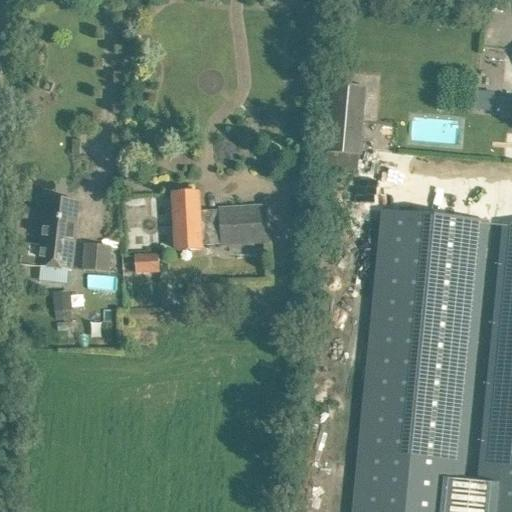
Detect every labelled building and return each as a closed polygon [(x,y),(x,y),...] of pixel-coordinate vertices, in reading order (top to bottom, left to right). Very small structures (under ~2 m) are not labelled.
[(511,40),(506,39),(502,72),(511,73),(511,40)] [(331,105),(326,170),(321,233),(353,236),(358,173),(366,88),(334,86),(332,106),(331,105)] [(480,93),(478,109),(493,110),(494,94),(480,93)] [(199,244),(219,242),(219,245),(269,243),(268,227),(267,207),(220,210),(220,211),(199,213),(198,194),(175,195),(178,251),(200,250),(199,244)] [(48,199),(47,208),(42,247),(24,245),(21,265),(71,271),(74,251),(73,251),(79,202),(48,199)] [(382,212),(353,511),(511,511),(511,363),(500,486),(479,484),(442,480),(468,220),(382,212)] [(85,245),(83,271),(110,273),(112,247),(85,245)] [(160,274),(159,270),(159,254),(136,255),(137,275),(160,274)] [(117,289),(118,276),(89,275),(88,288),(117,289)] [(229,309),(228,283),(189,285),(190,310),(229,309)] [(69,295),(54,296),(55,308),(70,307),(69,295)]
